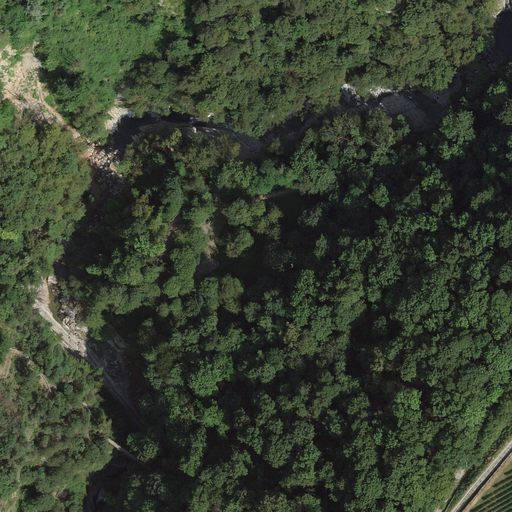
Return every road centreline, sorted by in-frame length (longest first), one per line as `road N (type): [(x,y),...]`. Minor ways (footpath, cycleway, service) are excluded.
road 1 (track): [(258,201),(308,179),(456,159),(511,126)]
road 2 (track): [(438,511),(511,358)]
